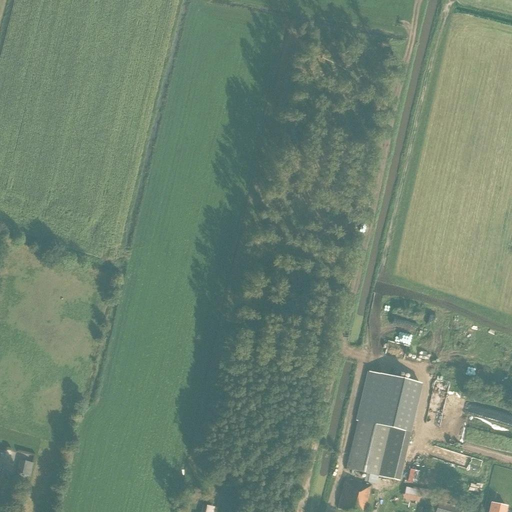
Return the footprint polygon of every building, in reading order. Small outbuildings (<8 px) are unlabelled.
[(377,476),(388,428),(357,421),(346,469),(377,476)] [(21,458),(18,471),(31,474),(34,461),(21,458)] [(365,485),(344,481),(337,509),(350,511),(363,511),(370,486),(367,486),(368,484),(365,483),(365,485)] [(419,499),(421,492),(406,488),(404,495),(419,499)] [(505,511),(506,506),(489,502),(487,511),(505,511)]
